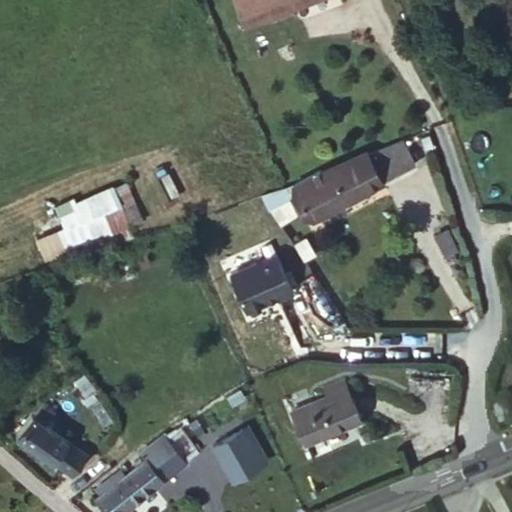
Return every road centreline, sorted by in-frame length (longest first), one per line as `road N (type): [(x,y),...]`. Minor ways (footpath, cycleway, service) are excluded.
road 1 (unclassified): [(441,135),(496,322),(477,397),(488,459)]
road 2 (tertiary): [(354,511),(488,459)]
